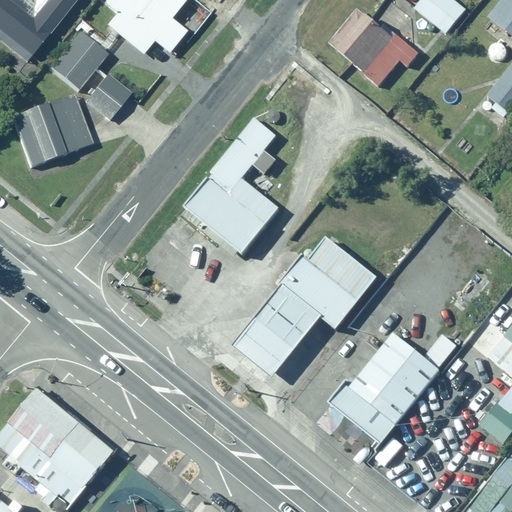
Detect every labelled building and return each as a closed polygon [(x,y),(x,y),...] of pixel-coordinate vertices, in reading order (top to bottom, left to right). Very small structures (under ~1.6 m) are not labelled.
[(31,0),(0,0),(0,41),(28,64),(77,0),(34,0),(34,1),(31,0)] [(110,22),(106,28),(145,58),(155,46),(170,58),(189,33),(173,21),(188,0),(107,0),(98,13),(110,22)] [(455,0),(422,0),(415,8),(447,36),(468,12),(455,0)] [(511,0),(503,0),(488,18),(511,38),(511,0)] [(356,11),(329,44),(365,73),(363,76),(379,89),(400,62),(409,69),(421,54),(398,35),(393,41),(356,11)] [(78,34),(51,68),(81,92),(108,57),(78,34)] [(511,66),(487,96),(511,117),(511,66)] [(103,78),(85,102),(111,122),(129,97),(103,78)] [(261,114),(239,96),(167,183),(226,232),(266,183),(229,153),(261,114)] [(14,116),(30,166),(92,148),(76,98),(14,116)] [(344,283),(285,235),(214,321),(257,356),(306,296),(322,309),(344,283)] [(511,278),(486,310),(511,331),(511,278)] [(428,352),(378,311),(319,383),(369,424),(428,352)] [(67,511),(116,452),(37,387),(0,430),(0,447),(9,456),(2,464),(15,475),(21,467),(40,482),(34,489),(44,497),(41,500),(48,506),(57,496),(68,506),(65,509),(67,511)] [(511,482),(511,422),(507,418),(435,504),(445,511),(511,511),(511,499),(503,493),(511,482)] [(189,511),(146,473),(118,504),(126,511),(189,511)] [(8,506),(0,499),(0,511),(18,511),(23,507),(13,499),(8,506)]
